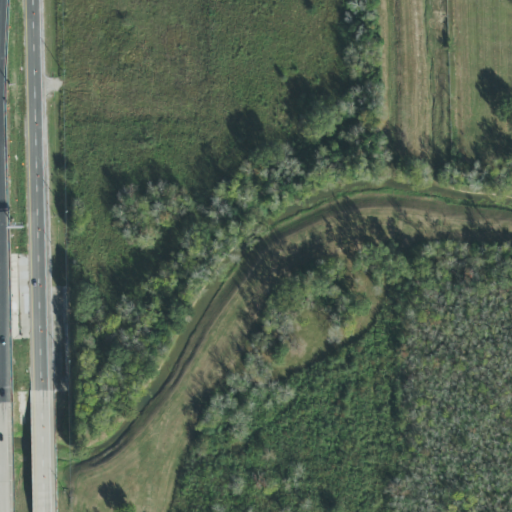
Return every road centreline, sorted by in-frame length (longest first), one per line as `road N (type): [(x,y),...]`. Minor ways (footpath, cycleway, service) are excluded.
road 1 (secondary): [(43,392),(37,0)]
road 2 (secondary): [(43,511),(43,392)]
